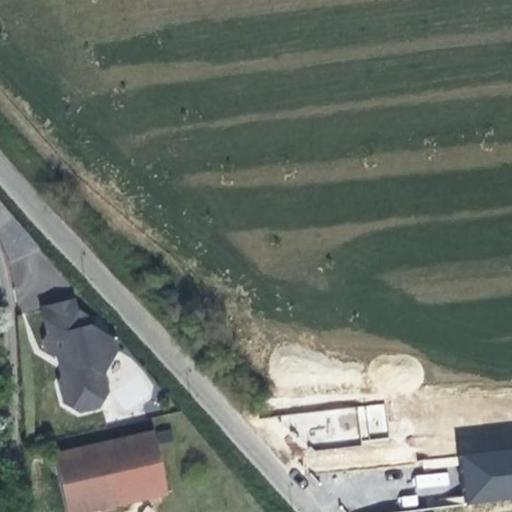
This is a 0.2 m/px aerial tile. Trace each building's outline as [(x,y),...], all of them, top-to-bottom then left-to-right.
[(77,323),(71,313),(67,314),(74,325),(104,382),(116,362),(114,355),(90,339),(94,333),(77,323)] [(74,325),(67,314),(40,321),(48,347),(44,353),(46,360),(64,371),(67,383),(59,395),(65,416),(79,424),(98,419),(107,405),(101,386),(104,382),(74,325)] [(55,468),(63,511),(133,511),(169,504),(154,445),(55,468)] [(463,499),(511,496),(511,448),(460,452),(463,499)] [(446,471),(417,476),(419,490),(448,486),(446,471)]
